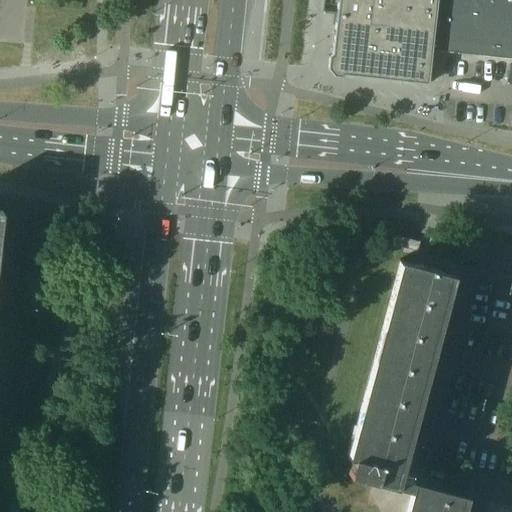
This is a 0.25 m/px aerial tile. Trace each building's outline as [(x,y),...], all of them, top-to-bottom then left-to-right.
[(344,74),(347,74),(354,75),(404,81),(412,81),(429,83),(432,50),(437,0),(337,0),(336,12),(332,54),(329,56),(328,68),(334,75),(341,76),(344,74)] [(437,0),(432,50),(457,53),(462,0),(437,0)] [(462,0),(457,53),(482,55),(487,0),(462,0)] [(511,0),(487,0),(482,55),(506,58),(511,0)] [(420,242),(396,236),(394,245),(417,251),(420,242)] [(454,274),(399,259),(399,261),(400,261),(349,454),(347,454),(347,456),(352,457),(348,473),(391,485),(399,453),(405,455),(406,452),(405,452),(452,275),(453,275),(454,274)] [(468,495),(415,481),(406,511),(462,511),(466,497),(467,497),(468,495)]
